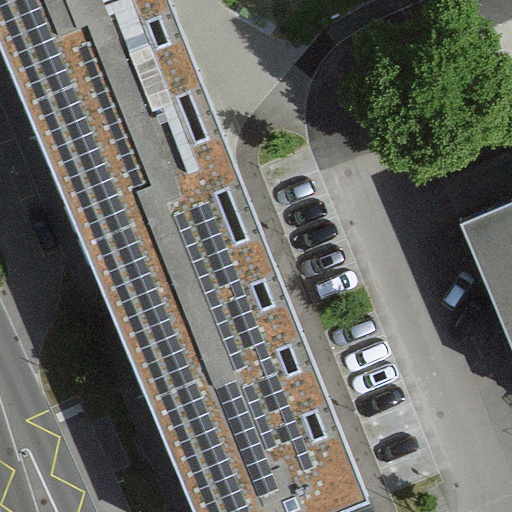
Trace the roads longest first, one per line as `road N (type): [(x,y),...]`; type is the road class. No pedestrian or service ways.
road 1 (residential): [(504,511),(353,136),(350,95),(364,65),(401,33),(481,0)]
road 2 (tertiary): [(0,380),(52,511)]
